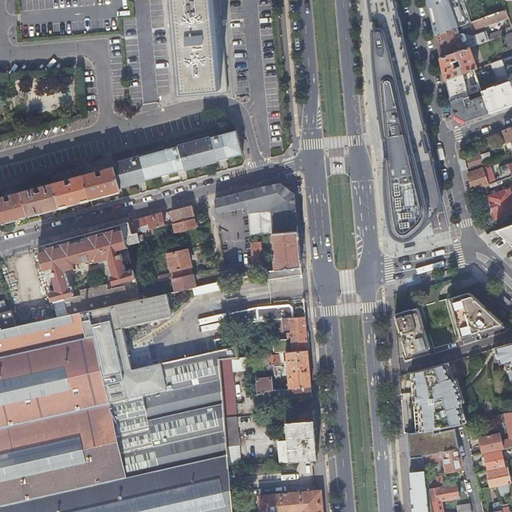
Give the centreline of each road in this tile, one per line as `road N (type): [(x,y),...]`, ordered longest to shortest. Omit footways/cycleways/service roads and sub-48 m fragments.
road 1 (primary): [(388,511),(369,273)]
road 2 (primary): [(325,283),(346,511)]
road 3 (residential): [(205,191),(0,246)]
road 4 (residential): [(261,174),(244,115),(230,103),(108,129)]
road 5 (residential): [(108,129),(101,45),(3,55)]
road 6 (primary): [(303,0),(313,162)]
road 7 (primary): [(358,156),(343,0)]
road 8 (residential): [(412,0),(445,138)]
road 9 (primary): [(313,162),(325,283)]
